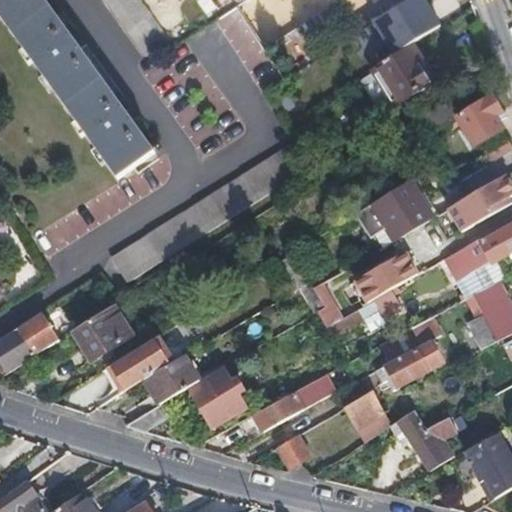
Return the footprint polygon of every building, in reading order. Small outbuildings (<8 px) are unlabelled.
[(0,0),(0,16),(119,180),(157,152),(133,120),(139,116),(130,105),(125,108),(80,49),(85,44),(77,32),(71,35),(45,0),(0,0)] [(165,40),(141,5),(137,0),(101,0),(140,57),(165,40)] [(295,0),(307,19),(336,0),(295,0)] [(412,44),(368,72),(391,109),(436,81),(412,44)] [(505,110),(493,92),(463,111),(482,142),(507,126),(499,115),(505,110)] [(433,130),(461,112),(451,97),(423,115),(433,130)] [(309,171),(294,146),(115,257),(130,282),(309,171)] [(486,147),(460,162),(460,164),(469,178),(495,163),(486,147)] [(119,209),(165,186),(154,163),(107,186),(119,209)] [(511,193),(511,179),(508,172),(476,192),(485,210),(511,194),(511,193)] [(438,216),(414,177),(374,201),(374,202),(396,241),(399,239),(438,216)] [(476,192),(451,208),(465,230),(511,201),(511,194),(485,210),(476,192)] [(69,200),(56,210),(79,238),(103,220),(92,206),(81,215),(69,200)] [(511,225),(485,242),(483,238),(451,257),(473,295),(499,281),(488,262),(493,259),(496,263),(511,252),(511,225)] [(301,287),(311,281),(293,257),(286,262),(301,287)] [(499,341),(511,332),(511,296),(502,279),(499,281),(473,295),(483,313),(499,341)] [(319,312),(327,307),(317,290),(311,281),(301,287),(317,313),(319,312)] [(395,302),(390,291),(389,292),(376,300),(383,310),(395,302)] [(383,310),(376,300),(328,328),(334,338),(383,310)] [(136,334),(117,304),(111,307),(75,330),(95,360),(136,334)] [(43,313),(19,328),(20,331),(0,343),(0,345),(13,366),(35,353),(37,354),(61,339),(43,313)] [(489,346),(499,341),(483,313),(469,321),(475,334),(480,331),(489,346)] [(442,335),(433,317),(411,329),(421,347),(392,363),(378,371),(385,384),(389,382),(393,392),(445,363),(433,340),(442,335)] [(411,329),(399,336),(381,346),(392,363),(421,347),(411,329)] [(110,364),(129,391),(134,388),(146,381),(180,361),(161,333),(132,351),(110,364)] [(146,381),(160,406),(187,390),(204,380),(190,355),(183,359),(180,361),(146,381)] [(204,380),(187,390),(211,429),(251,406),(243,389),(247,386),(234,362),(204,380)] [(306,387),(295,393),(305,412),(320,403),(312,389),(307,391),(306,387)] [(348,408),(368,444),(398,427),(385,405),(378,392),(348,408)] [(295,393),(253,416),(263,435),(280,426),(305,412),(295,393)] [(149,413),(128,424),(143,429),(166,415),(160,406),(149,413)] [(305,412),(280,426),(288,442),(300,435),(313,428),(305,412)] [(413,442),(430,473),(455,459),(436,427),(429,431),(420,415),(403,425),(413,442)] [(403,425),(398,427),(408,445),(413,442),(403,425)] [(511,452),(501,433),(470,450),(461,455),(478,484),(483,481),(494,500),(511,488),(511,452)] [(288,442),(278,448),(294,474),(315,462),(300,435),(288,442)] [(483,481),(478,484),(489,502),(494,500),(483,481)] [(0,502),(9,496),(0,482),(0,502)] [(28,482),(9,496),(0,502),(0,511),(44,511),(35,499),(37,497),(28,482)] [(96,511),(83,491),(53,511),(96,511)] [(189,511),(181,499),(159,511),(151,511),(146,503),(131,511),(189,511)]
